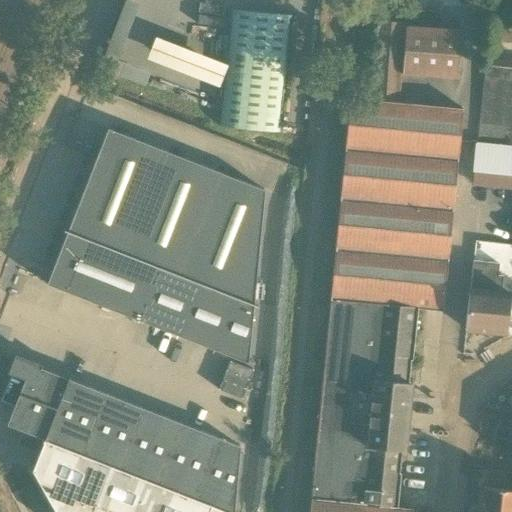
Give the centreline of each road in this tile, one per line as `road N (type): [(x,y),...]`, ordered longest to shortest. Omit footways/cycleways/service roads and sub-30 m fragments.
road 1 (unknown): [(472,399),(448,365),(471,72),(478,52),(511,49)]
road 2 (unclassified): [(92,0),(0,238)]
road 3 (residential): [(511,360),(478,387),(464,414),(453,511)]
